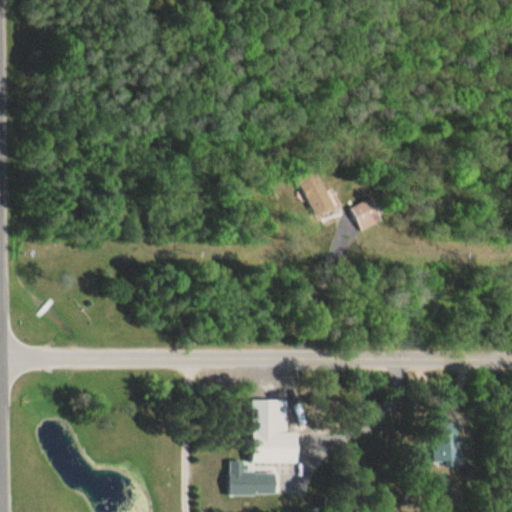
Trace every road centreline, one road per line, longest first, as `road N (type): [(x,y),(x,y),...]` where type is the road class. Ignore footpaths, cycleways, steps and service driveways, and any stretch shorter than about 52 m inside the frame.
road 1 (residential): [(511,356),(0,357)]
road 2 (tertiary): [(1,511),(0,130)]
